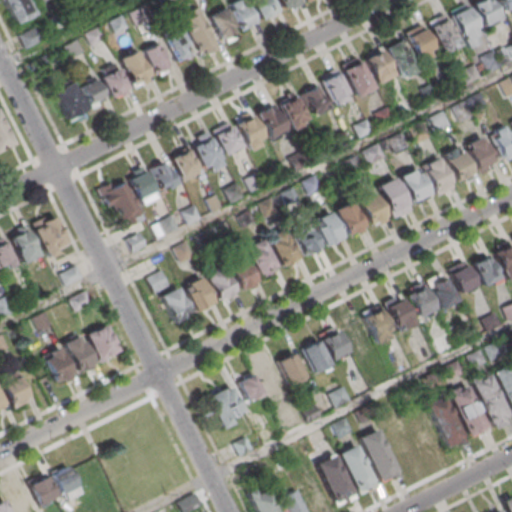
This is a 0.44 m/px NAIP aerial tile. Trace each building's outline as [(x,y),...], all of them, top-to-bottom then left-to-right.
[(32,14),(26,0),(1,0),(10,23),(32,14)] [(238,31),(253,24),(242,0),(234,0),(226,4),(238,31)] [(276,12),(270,0),(249,0),(248,1),(258,21),(276,12)] [(275,0),(281,11),(299,2),(297,0),(275,0)] [(468,3),(473,0),(488,0),(497,17),(479,26),(468,3)] [(494,0),(511,0),(511,11),(511,12),(508,7),(500,11),(494,0)] [(446,14),(464,5),(474,26),(470,28),(478,42),(466,48),(459,34),(457,35),(446,14)] [(197,56),(215,49),(197,6),(179,13),(197,56)] [(218,41),(234,34),(223,7),(206,14),(218,41)] [(424,26),(442,17),(456,44),(438,53),(424,26)] [(401,32),(418,23),(432,49),(415,58),(401,32)] [(174,61),(191,53),(178,27),(162,35),(174,61)] [(382,48),(399,39),(413,66),(396,75),(382,48)] [(140,49),(150,73),(167,65),(156,42),(140,49)] [(131,88),(148,78),(132,50),(115,59),(131,88)] [(361,59),(378,50),(390,74),(373,83),(361,59)] [(339,69),(356,59),(370,86),(353,95),(339,69)] [(110,99),(126,90),(112,65),(96,74),(110,99)] [(462,82),(474,78),(471,68),(459,71),(462,82)] [(318,80),(335,72),(345,91),(327,100),(318,80)] [(511,89),(511,75),(497,80),(501,93),(511,89)] [(88,108),(103,100),(91,77),(75,86),(88,108)] [(65,122),(84,113),(68,81),(49,91),(65,122)] [(297,93),(311,117),(328,107),(314,83),(297,93)] [(276,103),(293,95),(303,114),(285,123),(276,103)] [(252,112),(264,106),(266,111),(272,108),(282,128),(265,137),(252,112)] [(371,113),(377,126),(390,120),(384,108),(371,113)] [(0,150),(14,145),(0,112),(0,150)] [(447,126),(439,112),(427,119),(434,133),(447,126)] [(232,123),(248,114),(260,136),(254,139),(257,144),(245,149),(232,123)] [(356,137),(368,132),(363,121),(351,126),(356,137)] [(485,133),(499,159),(511,152),(511,143),(501,124),(485,133)] [(211,134),(228,126),(238,145),(220,154),(211,134)] [(189,146),(206,137),(216,156),(199,165),(189,146)] [(465,147),(478,139),(492,164),(475,174),(464,154),(467,152),(465,147)] [(453,182),(469,173),(456,147),(439,156),(453,182)] [(167,157),(184,148),(194,167),(177,176),(167,157)] [(369,161),(378,157),(375,148),(365,153),(369,161)] [(146,168),(163,159),(173,178),(156,187),(146,168)] [(418,169),(435,160),(449,186),(432,195),(418,169)] [(124,178),(141,169),(155,196),(138,205),(124,178)] [(396,179),(413,170),(427,197),(409,206),(396,179)] [(317,190),(312,176),(299,181),(304,195),(317,190)] [(98,187),(112,225),(137,216),(122,178),(98,187)] [(373,190),(391,180),(405,207),(387,216),(373,190)] [(383,219),(372,194),(354,201),(365,226),(383,219)] [(331,213),(348,204),(362,230),(345,239),(331,213)] [(310,223),(327,214),(341,241),(324,250),(310,223)] [(45,250),(63,242),(49,215),(31,224),(45,250)] [(288,233),(301,256),(317,247),(304,224),(288,233)] [(18,262),(36,254),(23,227),(5,236),(18,262)] [(266,242),(279,267),(296,258),(283,233),(266,242)] [(0,270),(12,265),(2,239),(0,239),(0,270)] [(242,249),(256,276),(274,267),(260,239),(242,249)] [(487,251),(504,280),(511,275),(511,254),(505,241),(487,251)] [(487,255),(469,260),(478,287),(496,281),(487,255)] [(253,282),(241,258),(224,267),(235,290),(253,282)] [(443,269),(456,294),(473,285),(461,260),(443,269)] [(79,277),(73,265),(56,273),(62,285),(79,277)] [(201,273),(214,301),(232,292),(218,265),(201,273)] [(151,292),(165,285),(157,269),(143,276),(151,292)] [(422,281),(438,309),(455,300),(439,272),(422,281)] [(192,312),(210,304),(197,277),(179,285),(192,312)] [(419,284),(401,292),(413,320),(432,312),(419,284)] [(187,313),(173,286),(156,295),(170,323),(187,313)] [(88,303),(83,291),(65,298),(70,310),(88,303)] [(411,323),(396,294),(379,303),(394,332),(411,323)] [(0,297),(0,314),(11,309),(5,295),(0,297)] [(389,335),(374,305),(357,314),(372,343),(389,335)] [(47,324),(42,312),(29,318),(34,330),(47,324)] [(367,344),(353,316),(336,325),(350,353),(367,344)] [(344,353),(332,327),(296,344),(309,374),(328,365),(326,361),(344,353)] [(96,365),(114,356),(101,329),(83,338),(96,365)] [(73,374),(90,365),(77,338),(59,347),(73,374)] [(51,386),(69,377),(56,350),(38,359),(51,386)] [(303,376),(289,351),(272,360),(286,386),(303,376)] [(269,362),(233,379),(244,402),(280,385),(269,362)] [(507,411),(511,408),(511,376),(505,362),(488,371),(507,411)] [(485,422),(503,413),(483,373),(466,381),(485,422)] [(0,390),(10,410),(27,401),(14,374),(0,381),(0,390)] [(241,415),(227,383),(202,393),(215,426),(241,415)] [(463,433),(480,425),(461,384),(443,392),(463,433)] [(440,444),(458,436),(438,395),(421,403),(440,444)] [(401,420),(420,459),(438,451),(419,411),(401,420)] [(417,465),(395,420),(377,429),(398,474),(417,465)] [(375,480),(392,471),(372,429),(354,437),(375,480)] [(353,491),(370,481),(351,444),(333,453),(353,491)] [(330,501),(348,492),(329,454),(311,463),(330,501)] [(46,474),(64,465),(73,485),(56,494),(46,474)] [(308,511),(325,503),(306,465),(289,473),(308,511)] [(23,480),(40,471),(52,495),(34,503),(23,480)] [(5,495),(13,511),(32,511),(21,487),(5,495)] [(276,511),(266,489),(246,498),(251,511),(276,511)] [(304,511),(292,489),(276,497),(284,511),(304,511)] [(503,511),(511,511),(511,500),(500,506),(503,511)]
